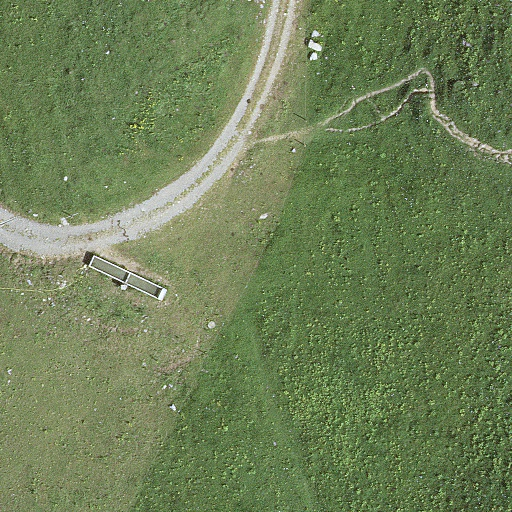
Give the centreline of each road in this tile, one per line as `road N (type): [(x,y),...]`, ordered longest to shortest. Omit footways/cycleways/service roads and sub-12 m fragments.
road 1 (track): [(0,222),(21,235),(76,243),(122,233),(168,212),(222,166),(243,133)]
road 2 (track): [(243,133),(282,0)]
